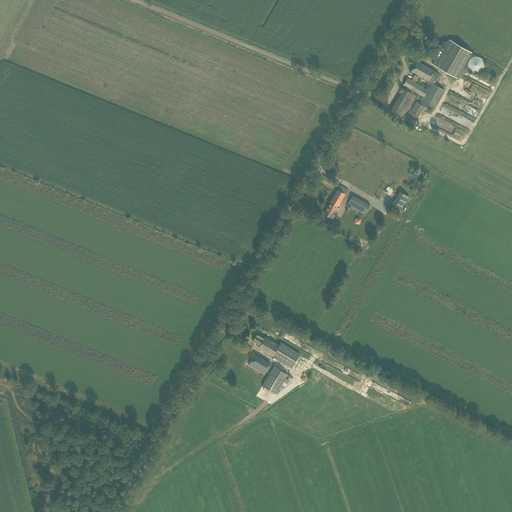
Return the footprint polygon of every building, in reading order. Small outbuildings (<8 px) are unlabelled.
[(457,78),(472,53),(449,39),(439,56),(437,55),(432,64),(457,78)] [(482,60),(480,57),(478,57),(476,57),(473,57),(472,58),(470,59),(469,62),(468,64),(468,66),(469,68),(470,71),(473,72),(475,73),(477,73),(480,72),(481,71),(483,69),(484,67),(484,65),(484,62),(482,60)] [(390,110),(395,113),(403,118),(416,96),(413,94),(414,92),(421,96),(418,102),(416,101),(410,112),(418,116),(424,107),(432,111),(444,90),(433,83),(433,82),(435,83),(436,81),(434,80),(438,73),(417,61),(411,71),(429,81),(428,83),(431,84),(428,90),(407,78),(403,85),(407,87),(410,89),(409,91),(408,91),(403,88),(390,110)] [(347,189),(345,188),(340,185),(323,214),(328,216),(332,219),(339,208),(337,207),(347,189)] [(399,214),(409,197),(400,192),(390,209),(399,214)] [(347,205),(364,215),(370,205),(353,196),(347,205)] [(280,342),(279,345),(265,337),(264,338),(257,334),(252,341),(260,345),(259,348),(273,356),(272,356),(291,368),(300,354),(280,342)] [(249,365),(252,367),(264,374),(270,364),(259,357),(255,355),(249,365)] [(276,394),(288,375),(273,366),(262,385),(276,394)]
